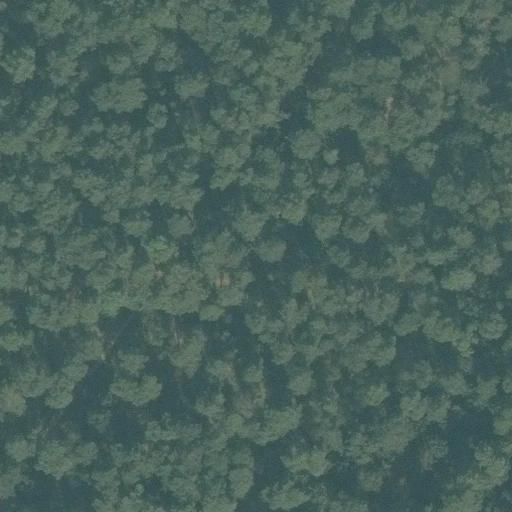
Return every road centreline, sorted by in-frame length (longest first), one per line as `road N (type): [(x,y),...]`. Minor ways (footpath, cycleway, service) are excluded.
road 1 (track): [(372,0),(0,500)]
road 2 (track): [(315,511),(424,432),(511,319)]
